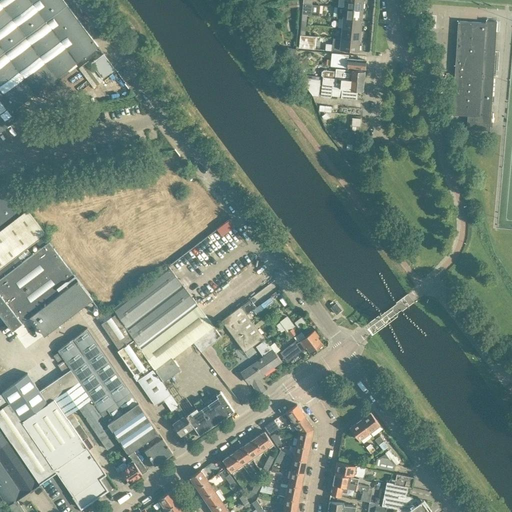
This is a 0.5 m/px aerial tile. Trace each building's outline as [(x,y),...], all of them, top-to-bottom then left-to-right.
[(0,0),(0,129),(12,120),(20,115),(14,107),(50,80),(54,84),(70,72),(67,68),(98,46),(63,0),(0,0)] [(362,9),(363,0),(344,0),(344,7),(362,9)] [(312,5),(303,4),(302,14),(311,15),(312,5)] [(336,16),(343,17),(361,19),(362,9),(344,7),(337,6),(336,16)] [(311,15),(302,14),(301,25),(306,25),(307,15),(311,15)] [(360,30),(361,19),(343,17),(342,28),(360,30)] [(458,21),(454,74),(493,76),(493,75),(488,75),(490,51),(495,51),(496,21),(486,21),(485,21),(485,23),(458,21)] [(306,25),(301,25),(300,35),(315,36),(316,36),(305,35),(306,25)] [(342,28),(341,39),(359,40),(360,30),(342,28)] [(315,36),(300,35),(299,48),(314,49),(315,36)] [(358,51),(359,40),(341,39),(333,38),(332,43),(340,44),(340,49),(358,51)] [(287,61),(298,62),(299,55),(282,53),(282,54),(287,61)] [(102,78),(115,69),(104,54),(91,63),(102,78)] [(330,66),(365,69),(366,60),(347,58),(347,62),(340,61),(340,60),(331,59),(330,66)] [(323,77),(364,81),(365,71),(350,70),(349,74),(337,73),(337,71),(324,70),(322,72),(321,74),(323,77)] [(493,76),(454,74),(452,115),(467,116),(466,129),(490,130),(493,76)] [(318,96),(320,77),(310,76),(298,75),(312,95),(318,96)] [(331,97),(332,88),(341,89),(341,98),(357,99),(358,91),(363,91),(363,90),(364,81),(323,77),(322,77),(320,96),(331,97)] [(9,186),(0,192),(0,267),(44,234),(9,186)] [(78,280),(44,234),(0,267),(0,314),(12,330),(30,316),(78,280)] [(116,313),(139,347),(197,302),(168,265),(113,308),(116,313)] [(92,299),(78,280),(30,316),(44,335),(92,299)] [(197,302),(139,347),(163,381),(179,369),(171,357),(193,342),(213,327),(214,326),(197,302)] [(341,310),(336,303),(331,307),(336,314),(341,310)] [(264,337),(240,306),(221,320),(245,352),(264,337)] [(116,313),(101,323),(119,350),(117,351),(134,375),(133,376),(137,381),(138,380),(155,405),(156,404),(157,406),(165,401),(171,411),(175,409),(180,406),(163,381),(139,347),(116,313)] [(289,316),(264,334),(275,351),(297,334),(293,328),(297,326),(289,316)] [(154,465),(173,452),(172,452),(109,360),(87,327),(58,350),(71,369),(79,381),(119,441),(133,460),(142,474),(147,470),(133,449),(150,438),(151,440),(152,441),(154,444),(144,450),(154,465)] [(221,337),(213,327),(193,342),(201,353),(221,337)] [(296,343),(302,350),(306,347),(310,353),(322,344),(318,337),(319,336),(314,329),(296,343)] [(251,381),(258,394),(265,390),(257,377),(281,360),(267,340),(256,347),(263,357),(242,372),(249,382),(251,381)] [(28,373),(2,392),(21,421),(55,398),(79,381),(71,369),(39,390),(28,373)] [(89,449),(94,446),(71,411),(78,407),(107,449),(119,441),(79,381),(55,398),(89,449)] [(196,407),(186,414),(193,426),(199,434),(200,434),(200,433),(233,411),(234,411),(220,391),(203,403),(200,398),(193,403),(196,407)] [(56,472),(21,421),(2,392),(0,393),(0,424),(40,483),(56,472)] [(89,449),(55,398),(21,421),(56,472),(81,508),(108,490),(99,478),(105,474),(106,474),(89,449)] [(293,422),(304,415),(297,404),(281,415),(288,425),(293,422)] [(181,418),(172,424),(175,427),(173,429),(177,435),(180,433),(181,435),(193,426),(186,414),(180,406),(175,409),(180,415),(182,414),(183,416),(181,418)] [(370,412),(360,420),(369,432),(379,424),(370,412)] [(313,428),(304,415),(293,422),(299,431),(312,434),(313,428)] [(280,428),(274,419),(264,426),(266,430),(269,433),(275,429),(280,428)] [(360,420),(349,427),(359,440),(369,432),(360,420)] [(0,495),(7,506),(16,499),(40,483),(0,424),(0,495)] [(273,443),(264,431),(254,438),(262,450),(273,443)] [(309,447),(312,434),(299,431),(297,444),(309,447)] [(177,435),(176,436),(180,443),(184,440),(181,435),(180,433),(177,435)] [(379,445),(384,441),(380,436),(375,439),(379,445)] [(254,438),(243,445),(252,458),(262,450),(254,438)] [(370,453),(375,450),(370,443),(366,447),(370,453)] [(307,460),(309,447),(297,444),(294,458),(307,460)] [(252,458),(243,445),(233,452),(241,465),(252,458)] [(241,465),(233,452),(222,460),(231,472),(241,465)] [(377,459),(375,467),(393,471),(394,466),(395,466),(388,457),(388,458),(385,454),(377,459)] [(388,457),(395,466),(399,462),(393,454),(388,457)] [(307,460),(294,458),(291,471),(304,473),(307,460)] [(118,472),(123,479),(126,477),(130,482),(142,474),(133,460),(127,464),(125,461),(118,466),(121,470),(118,472)] [(337,461),(335,471),(364,477),(366,467),(357,465),(337,461)] [(190,477),(197,488),(208,480),(201,470),(190,477)] [(301,486),(304,473),(291,471),(288,484),(301,486)] [(350,476),(334,473),(332,484),(348,487),(362,490),(368,492),(369,486),(357,483),(358,478),(350,476)] [(394,483),(387,482),(386,482),(409,487),(412,488),(414,477),(396,473),(394,483)] [(208,480),(197,488),(204,498),(215,491),(208,480)] [(423,499),(421,501),(419,499),(411,497),(410,499),(408,498),(408,497),(407,497),(409,487),(386,482),(382,504),(385,505),(391,506),(407,510),(406,511),(427,511),(428,511),(431,510),(423,499)] [(251,491),(255,494),(259,486),(254,484),(251,491)] [(288,484),(286,497),(298,499),(301,486),(288,484)] [(348,487),(332,484),(330,494),(341,496),(342,492),(346,493),(348,487)] [(170,491),(158,499),(166,509),(177,501),(170,491)] [(211,508),(222,501),(215,491),(204,498),(211,508)] [(296,511),(298,500),(298,499),(286,497),(285,498),(284,511),(288,511),(296,511)] [(7,506),(11,511),(24,511),(16,499),(7,506)] [(259,511),(263,509),(256,500),(252,503),(258,511),(259,511)] [(184,511),(177,501),(166,509),(167,511),(184,511),(188,510),(188,509),(184,511)] [(211,508),(213,511),(227,511),(229,511),(222,501),(211,508)] [(344,503),(328,501),(327,511),(335,511),(354,511),(355,509),(355,504),(344,503)] [(368,503),(367,511),(384,511),(384,510),(385,507),(373,504),(368,503)]
